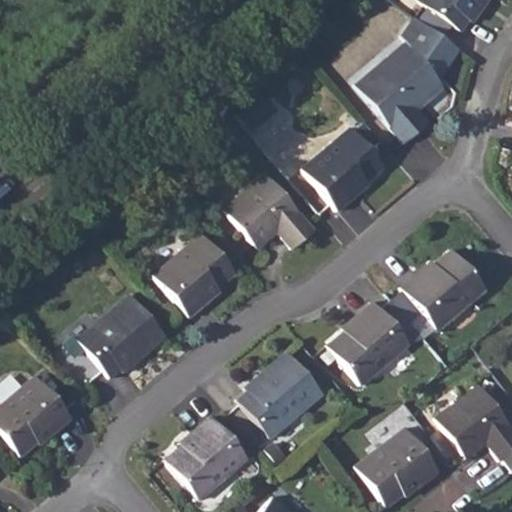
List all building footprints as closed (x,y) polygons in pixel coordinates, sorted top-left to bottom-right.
[(454,34),(462,21),(477,0),(481,4),(483,0),(416,0),(413,5),(454,34)] [(400,45),(349,88),(397,146),(423,123),(411,109),(436,86),(432,80),(452,52),(409,21),(396,40),(400,45)] [(222,109),(242,132),(268,109),(249,86),(222,109)] [(351,196),(348,194),(360,184),(378,169),(344,130),(295,171),(331,214),(351,196)] [(219,212),(248,246),(270,229),(273,233),(287,250),(309,232),(261,176),(219,212)] [(202,304),(199,301),(212,290),(229,276),(196,236),(147,279),(183,321),(202,304)] [(417,276),(414,273),(394,290),(430,332),(479,290),(446,251),(429,265),(417,276)] [(105,380),(116,370),(135,354),(138,358),(160,340),(125,297),(72,342),(105,380)] [(351,322),(339,332),(321,347),(355,386),(403,345),(367,302),(348,319),(351,322)] [(262,374),(242,391),(230,401),(263,440),(317,395),(281,353),(259,371),(262,374)] [(0,440),(15,459),(33,443),(44,434),(47,437),(65,421),(30,379),(0,404),(0,440)] [(430,419),(457,456),(479,439),(483,444),(496,461),(511,448),(511,435),(474,385),(430,419)] [(189,437),(177,448),(160,462),(192,501),(241,460),(205,418),(186,434),(189,437)] [(380,508),(397,495),(410,485),(413,489),(432,474),(400,430),(349,467),(380,508)] [(254,511),(283,511),(268,498),(254,511)]
